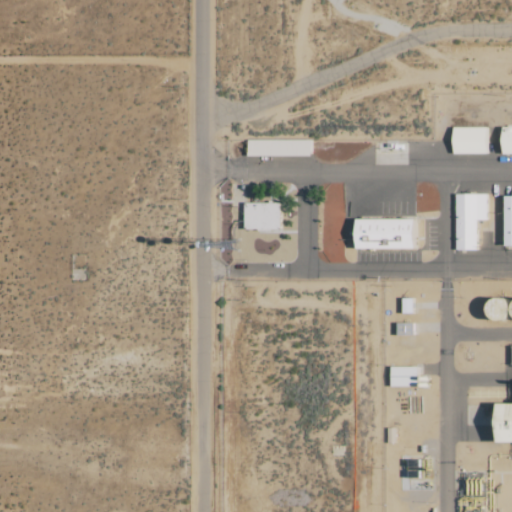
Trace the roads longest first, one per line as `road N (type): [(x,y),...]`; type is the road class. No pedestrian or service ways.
road 1 (residential): [(205,511),(198,0)]
road 2 (track): [(0,58),(198,57)]
